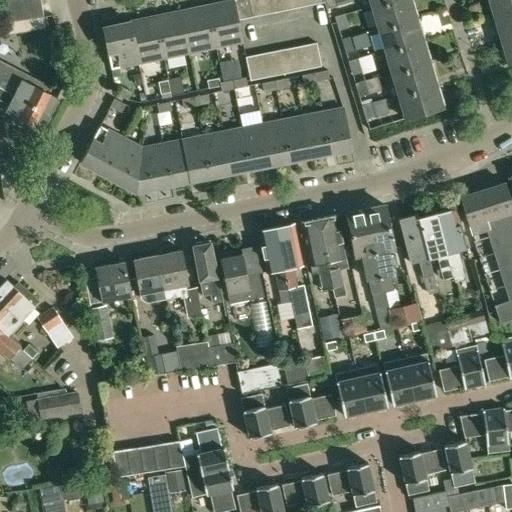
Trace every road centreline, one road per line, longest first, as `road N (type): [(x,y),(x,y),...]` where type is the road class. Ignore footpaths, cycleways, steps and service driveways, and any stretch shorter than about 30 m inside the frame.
road 1 (residential): [(27,209),(100,238),(398,176),(511,126)]
road 2 (residential): [(375,422),(239,453),(245,479),(382,448)]
road 3 (residential): [(27,209),(90,82),(76,0)]
